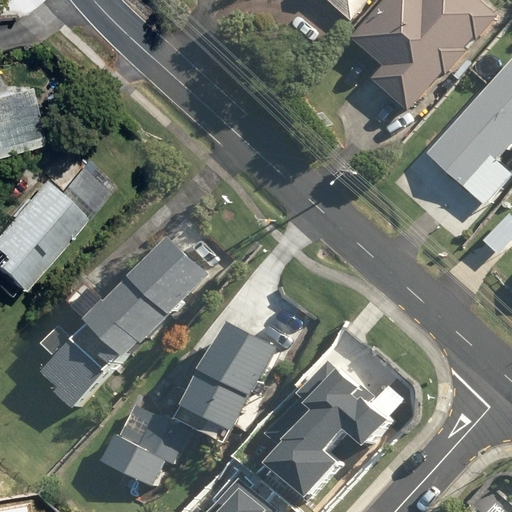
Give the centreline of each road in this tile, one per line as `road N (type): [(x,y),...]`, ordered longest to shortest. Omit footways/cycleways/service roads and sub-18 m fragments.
road 1 (residential): [(507,382),(92,0)]
road 2 (residential): [(507,382),(387,511)]
